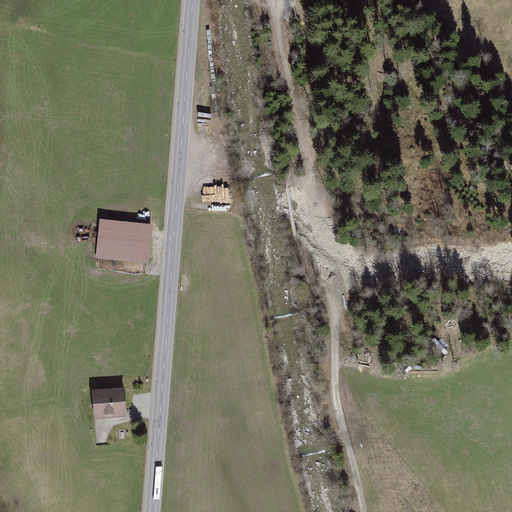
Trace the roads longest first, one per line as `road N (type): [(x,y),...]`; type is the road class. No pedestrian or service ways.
road 1 (track): [(281,0),(304,123),(303,154),(287,191),(305,258),(331,296),(334,402),(363,511)]
road 2 (secondary): [(193,0),(153,511)]
